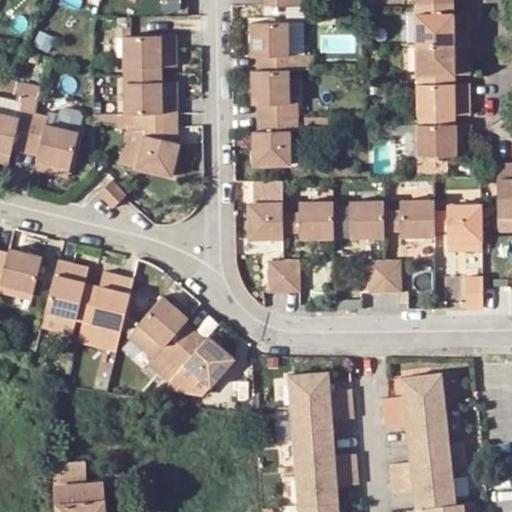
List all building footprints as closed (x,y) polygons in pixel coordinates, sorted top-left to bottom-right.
[(414,14),(451,13),(451,3),(414,4),(414,14)] [(451,13),(414,14),(415,42),(467,41),(467,12),(451,13)] [(251,19),(253,54),(258,54),(265,55),(264,68),(289,67),(298,67),(298,54),(289,54),(288,19),(251,19)] [(177,65),(176,34),(123,36),(124,65),(177,65)] [(415,42),(415,73),(452,72),(468,72),(467,41),(415,42)] [(258,68),(257,68),(252,69),(253,102),(259,102),(266,102),(266,117),(300,116),(300,101),(290,102),(289,67),(264,68),(258,68)] [(452,72),(415,73),(415,82),(452,81),(452,72)] [(17,98),(0,94),(0,147),(13,152),(14,147),(15,147),(17,139),(29,142),(36,113),(43,85),(21,80),(17,98)] [(165,111),(178,110),(176,80),(125,80),(126,112),(165,111)] [(416,114),(453,113),(469,113),(468,80),(452,81),(415,82),(416,114)] [(148,127),(146,134),(177,141),(178,110),(165,111),(165,126),(148,127)] [(50,117),(48,124),(78,130),(80,117),(78,114),(64,111),(61,113),(59,120),(50,117)] [(116,120),(118,128),(126,127),(148,127),(165,126),(165,111),(126,112),(95,113),(95,121),(116,120)] [(41,153),(40,159),(72,166),(81,131),(78,130),(48,124),(50,117),(36,113),(29,142),(43,146),(41,153)] [(453,113),(416,114),(417,123),(453,122),(453,113)] [(267,133),(260,133),(253,134),(255,166),(292,166),(291,132),(300,132),(300,116),(266,117),(267,133)] [(259,117),(260,133),(267,133),(266,117),(259,117)] [(470,155),(469,122),(453,122),(417,123),(417,156),(447,155),(470,155)] [(118,163),(138,168),(146,134),(148,127),(126,127),(118,163)] [(177,141),(146,134),(138,168),(172,177),(181,143),(177,141)] [(29,142),(17,139),(15,147),(27,149),(29,142)] [(27,149),(41,153),(43,146),(29,142),(27,149)] [(0,161),(11,164),(13,152),(0,147),(0,161)] [(447,169),(447,155),(417,156),(418,170),(447,169)] [(70,176),(72,166),(40,159),(38,167),(70,176)] [(511,162),(497,163),(498,222),(511,221),(511,162)] [(284,213),(283,179),(254,179),(254,205),(249,205),(250,242),(285,241),(284,231),(284,213)] [(124,196),(110,182),(99,193),(114,207),(124,196)] [(398,211),(399,228),(400,238),(433,238),(433,231),(432,213),(432,201),(398,202),(398,211)] [(301,213),(301,231),(301,240),(335,239),(335,229),(335,213),(335,203),(301,204),(301,213)] [(385,203),(349,203),(348,213),(348,229),(349,239),(385,238),(385,228),(385,212),(385,203)] [(445,205),(445,213),(445,231),(445,241),(480,241),(480,204),(445,205)] [(399,228),(398,211),(385,212),(385,228),(399,228)] [(301,231),(301,213),(284,213),(284,231),(301,231)] [(335,213),(335,229),(348,229),(348,213),(335,213)] [(432,213),(433,231),(445,231),(445,213),(432,213)] [(480,252),(480,241),(445,241),(445,253),(480,252)] [(11,248),(11,252),(9,260),(0,257),(0,292),(1,293),(3,284),(36,291),(44,256),(11,248)] [(0,257),(9,260),(11,252),(0,249),(0,257)] [(59,260),(46,312),(77,319),(86,285),(89,268),(59,260)] [(369,262),(370,294),(386,293),(385,262),(369,262)] [(385,262),(386,293),(401,293),(400,262),(385,262)] [(270,264),(270,294),(286,294),(285,264),(270,264)] [(285,264),(286,294),(302,294),(302,264),(285,264)] [(135,278),(104,271),(100,288),(93,323),(84,321),(81,336),(119,345),(135,278)] [(481,276),(464,277),(465,307),(482,306),(481,286),(481,276)] [(86,285),(77,319),(84,321),(93,287),(86,285)] [(84,321),(93,323),(100,288),(93,287),(84,321)] [(160,373),(170,361),(181,369),(186,362),(212,383),(233,357),(207,336),(204,340),(200,346),(190,337),(179,328),(184,322),(187,319),(161,297),(129,337),(155,359),(149,365),(160,373)] [(74,333),(77,319),(46,312),(43,326),(74,333)] [(195,331),(184,322),(179,328),(190,337),(200,346),(204,340),(195,331)] [(160,373),(170,382),(181,369),(170,361),(160,373)] [(400,377),(402,395),(382,397),(384,427),(404,424),(408,459),(388,463),(391,495),(413,491),(414,511),(423,511),(422,511),(476,511),(475,503),(455,505),(452,475),(448,440),(444,405),(441,372),(400,377)] [(340,511),(338,487),(359,485),(357,456),(336,457),(332,421),(355,419),(352,390),(351,390),(331,392),(329,373),(287,375),(290,411),(292,444),(295,476),(297,509),(297,511),(340,511)] [(67,471),(54,471),(56,511),(104,511),(103,483),(75,485),(74,466),(67,465),(67,471)]
